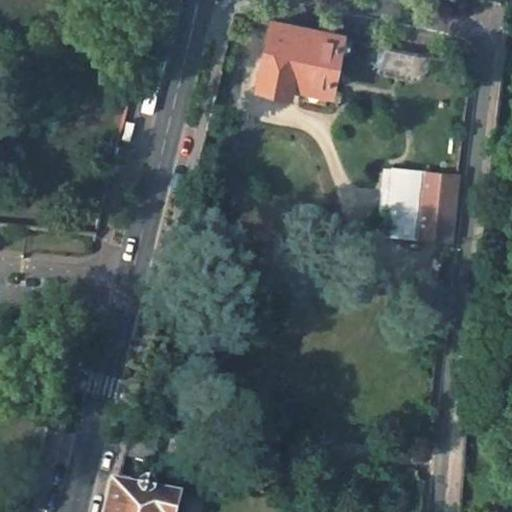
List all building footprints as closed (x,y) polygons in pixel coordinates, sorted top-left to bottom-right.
[(275,23),(261,86),(288,92),(290,84),(330,92),(342,37),(311,31),(275,23)] [(226,50),(242,54),(246,39),(229,35),(226,50)] [(288,92),(288,97),(328,105),(330,92),(290,84),(288,92)] [(467,119),(453,117),(449,148),(463,151),(467,119)] [(452,240),(461,172),(454,171),(454,176),(396,169),(389,233),(452,240)] [(172,511),(176,497),(154,491),(155,487),(152,482),(120,473),(110,511),(172,511)]
